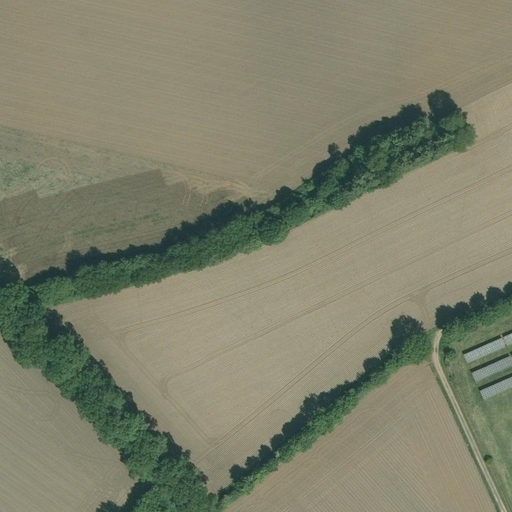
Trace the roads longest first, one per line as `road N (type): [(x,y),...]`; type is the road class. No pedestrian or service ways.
road 1 (track): [(433,341),(415,338),(193,511)]
road 2 (track): [(146,461),(0,309)]
road 3 (track): [(503,511),(432,346)]
